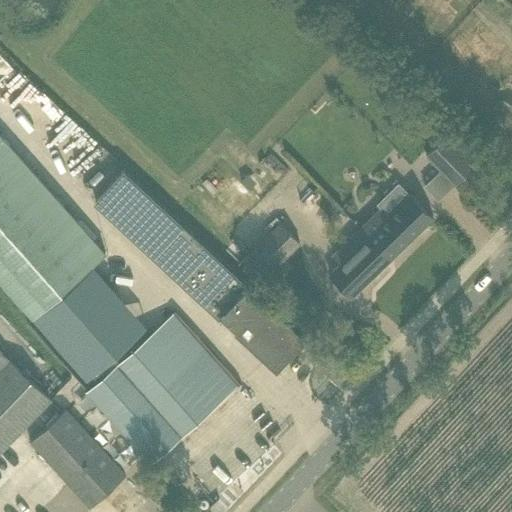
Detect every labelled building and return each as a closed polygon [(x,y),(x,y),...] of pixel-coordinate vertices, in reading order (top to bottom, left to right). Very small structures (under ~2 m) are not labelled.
[(0,279),(35,317),(94,263),(106,252),(0,129),(0,279)] [(447,136),(426,155),(453,184),(474,165),(447,136)] [(123,169),(95,200),(235,330),(276,368),(277,369),(306,338),(123,169)] [(381,207),(360,228),(390,259),(433,217),(410,194),(399,182),(378,203),(381,207)] [(262,281),(300,243),(279,221),(240,260),(262,281)] [(329,274),(338,282),(352,297),(390,259),(360,228),(332,255),(340,263),(329,274)] [(94,263),(35,317),(169,465),(228,411),(94,263)] [(0,450),(49,399),(0,351),(0,450)] [(329,357),(320,367),(328,375),(337,364),(329,357)] [(62,405),(25,440),(86,505),(124,470),(62,405)] [(205,511),(221,511),(219,508),(223,505),(219,499),(204,510),(205,511)]
